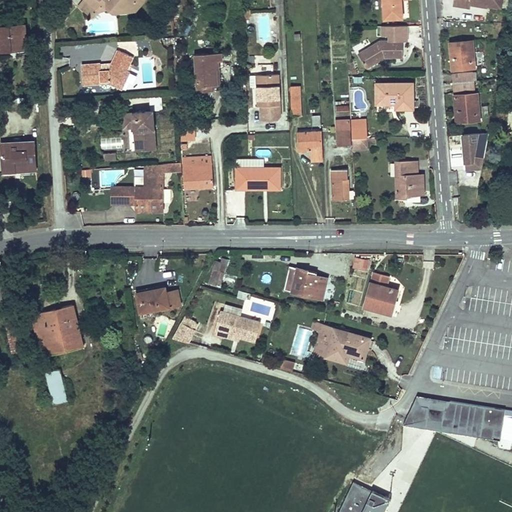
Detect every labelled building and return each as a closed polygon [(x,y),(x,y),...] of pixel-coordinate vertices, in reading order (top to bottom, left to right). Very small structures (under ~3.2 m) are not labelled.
[(77,8),(86,16),(90,11),(96,15),(98,12),(84,0),(77,8)] [(101,0),(99,3),(95,0),(83,0),(84,0),(98,12),(100,10),(106,9),(111,14),(115,9),(129,9),(136,1),(135,0),(101,0)] [(135,0),(136,1),(129,9),(115,9),(111,14),(133,12),(143,1),(142,0),(135,0)] [(382,0),(384,19),(402,18),(401,0),(382,0)] [(453,0),(452,6),(469,9),(470,4),(500,10),(501,0),(453,0)] [(90,11),(86,16),(91,20),(96,15),(90,11)] [(0,28),(0,51),(12,51),(12,48),(27,46),(25,26),(0,28)] [(380,42),(358,54),(366,68),(385,57),(403,57),(403,42),(407,42),(407,33),(389,33),(389,41),(380,42)] [(452,71),(469,70),(468,64),(472,64),(471,55),(473,54),(472,42),(450,44),(450,50),(452,71)] [(60,56),(71,56),(71,60),(103,59),(102,44),(59,45),(60,56)] [(100,70),(100,63),(81,64),(83,84),(101,82),(101,80),(108,79),(109,82),(121,88),(130,72),(126,70),(133,56),(119,49),(112,62),(108,70),(100,70)] [(193,57),(195,88),(209,87),(214,87),(213,72),(216,72),(215,63),(219,63),(218,55),(193,57)] [(112,62),(100,63),(100,70),(108,70),(112,62)] [(452,75),(453,84),(473,82),(472,73),(452,75)] [(255,76),(256,89),(257,110),(259,110),(260,122),(276,121),(279,117),(277,75),(255,76)] [(473,82),(453,84),(454,93),(474,91),(473,82)] [(376,84),(377,104),(395,104),(396,109),(412,109),(412,83),(376,84)] [(477,94),(454,96),(455,104),(456,123),(473,122),(473,116),(476,115),(476,107),(477,106),(477,94)] [(299,96),(291,97),(292,117),(300,116),(299,96)] [(153,111),(127,113),(128,127),(134,127),(138,127),(138,141),(142,141),(143,150),(155,150),(153,111)] [(335,121),(336,146),(350,146),(349,120),(335,121)] [(138,127),(134,127),(136,151),(143,150),(142,141),(138,141),(138,127)] [(365,128),(351,129),(351,140),(366,139),(365,128)] [(322,151),(321,131),(297,133),(298,153),(310,152),(322,151)] [(478,134),(462,135),(464,163),(473,162),(474,156),(478,134)] [(366,139),(351,140),(352,151),(366,150),(366,139)] [(6,154),(3,154),(5,173),(17,172),(15,167),(37,166),(34,142),(5,144),(6,154)] [(323,162),(322,151),(310,152),(311,162),(323,162)] [(464,163),(465,171),(481,169),(483,158),(474,156),(473,162),(464,163)] [(214,187),(211,157),(182,160),(184,190),(214,187)] [(407,173),(406,162),(394,162),(396,199),(406,199),(406,195),(422,195),(422,176),(417,176),(414,176),(414,173),(407,174),(407,173)] [(416,162),(406,162),(407,173),(407,174),(414,173),(414,176),(417,176),(416,162)] [(162,164),(144,164),(144,187),(128,188),(129,205),(137,205),(137,212),(162,212),(162,174),(166,174),(166,169),(181,169),(181,163),(162,164)] [(236,191),(247,190),(247,187),(265,187),(266,190),(280,190),(280,169),(236,168),(236,191)] [(331,171),(333,201),(348,200),(346,171),(331,171)] [(112,205),(129,205),(128,188),(112,188),(112,205)] [(352,267),(368,271),(370,259),(355,256),(352,267)] [(217,271),(213,270),(210,277),(219,279),(224,265),(220,264),(220,265),(218,270),(218,271),(217,271)] [(288,267),(283,290),(322,300),(326,279),(307,274),(308,271),(288,267)] [(364,307),(389,313),(392,299),(395,300),(398,291),(386,288),(388,278),(373,273),(371,284),(364,307)] [(0,299),(1,305),(5,322),(17,319),(13,300),(10,285),(0,287),(0,299)] [(148,292),(136,295),(140,314),(150,312),(181,305),(177,290),(166,292),(165,287),(148,291),(148,292)] [(392,299),(389,313),(394,315),(395,314),(398,301),(395,300),(392,299)] [(73,305),(31,315),(38,342),(42,357),(83,347),(76,318),(73,305)] [(254,341),(260,322),(240,316),(223,312),(219,311),(213,334),(221,336),(222,332),(239,337),(254,341)] [(195,323),(184,317),(173,338),(188,343),(195,330),(192,329),(195,323)] [(17,319),(5,322),(13,358),(26,355),(17,319)] [(322,331),(315,354),(346,363),(348,355),(364,359),(369,339),(324,326),(322,331)] [(239,337),(222,332),(221,336),(238,341),(239,337)] [(294,363),(282,360),(280,368),(292,371),(294,363)] [(46,375),(52,399),(66,396),(59,371),(46,375)] [(66,396),(52,399),(54,405),(65,401),(67,401),(66,396)] [(482,404),(481,409),(480,416),(489,418),(490,411),(491,406),(482,404)] [(462,422),(464,415),(427,408),(425,415),(419,414),(418,421),(440,425),(441,418),(462,422)] [(380,511),(385,502),(371,496),(363,511),(380,511)]
